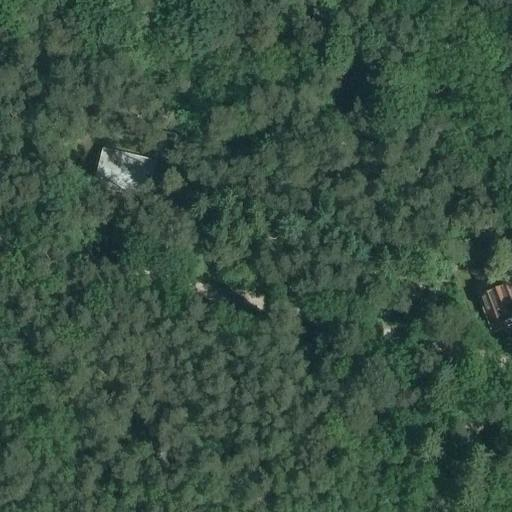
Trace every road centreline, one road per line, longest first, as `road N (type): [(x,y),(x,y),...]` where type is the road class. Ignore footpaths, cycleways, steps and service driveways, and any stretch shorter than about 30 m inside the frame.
road 1 (track): [(511,366),(0,241)]
road 2 (track): [(404,0),(511,231)]
